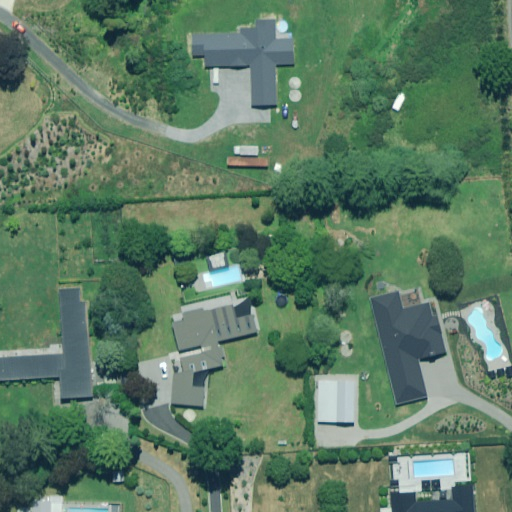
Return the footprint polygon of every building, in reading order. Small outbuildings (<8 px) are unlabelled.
[(152,93),(137,88),(132,104),(148,109),(152,93)] [(0,151),(15,146),(4,117),(0,118),(0,151)] [(408,239),(369,235),(367,253),(407,257),(408,239)] [(184,373),(174,372),(172,406),(205,408),(206,389),(195,388),(195,376),(225,370),(220,343),(260,335),(256,315),(251,316),(248,301),(182,315),(184,321),(173,323),(184,373)] [(373,403),(375,366),(357,365),(356,384),(320,382),(319,422),(356,424),(355,429),(381,430),(382,404),(373,403)]
